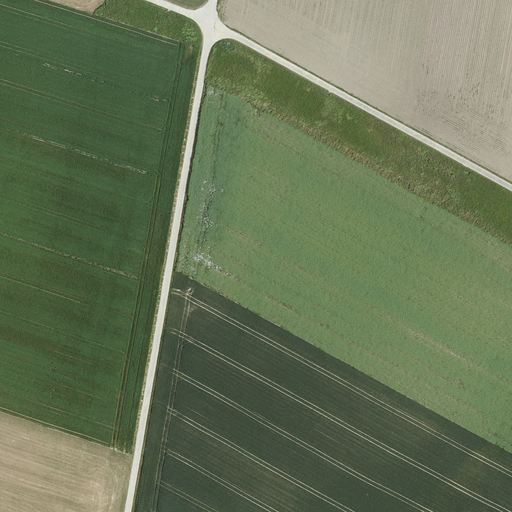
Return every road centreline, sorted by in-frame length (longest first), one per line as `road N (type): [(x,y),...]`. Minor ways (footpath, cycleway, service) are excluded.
road 1 (track): [(127,511),(213,0)]
road 2 (track): [(150,0),(209,22),(511,189)]
